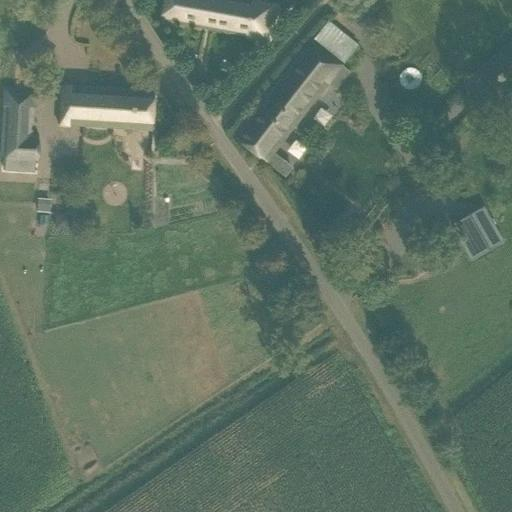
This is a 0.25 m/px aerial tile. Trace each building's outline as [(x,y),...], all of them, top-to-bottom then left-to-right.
[(165,0),(162,21),(202,28),(269,40),(272,20),(275,5),(267,4),(246,0),(165,0)] [(511,38),(473,75),(498,101),(511,87),(511,38)] [(298,119),(327,82),(337,89),(351,71),(311,40),(248,122),(236,138),(266,162),(284,138),(298,119)] [(57,122),(150,129),(153,129),(156,92),(60,85),(57,122)] [(32,135),(35,92),(25,92),(25,94),(13,94),(13,91),(5,90),(2,159),(37,161),(39,135),(32,135)] [(279,151),(269,161),(285,178),(296,169),(279,151)] [(468,215),(451,225),(471,260),(489,250),(468,215)] [(56,216),(55,228),(69,229),(70,217),(56,216)]
